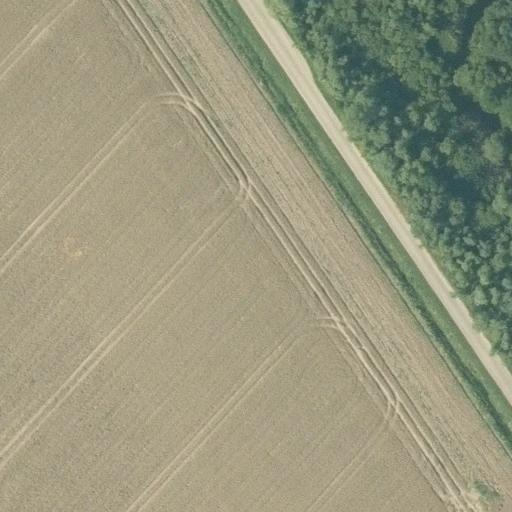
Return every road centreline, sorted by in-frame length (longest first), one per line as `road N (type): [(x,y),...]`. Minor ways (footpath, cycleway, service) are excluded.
road 1 (unclassified): [(511,437),(220,0)]
road 2 (track): [(511,354),(266,0)]
